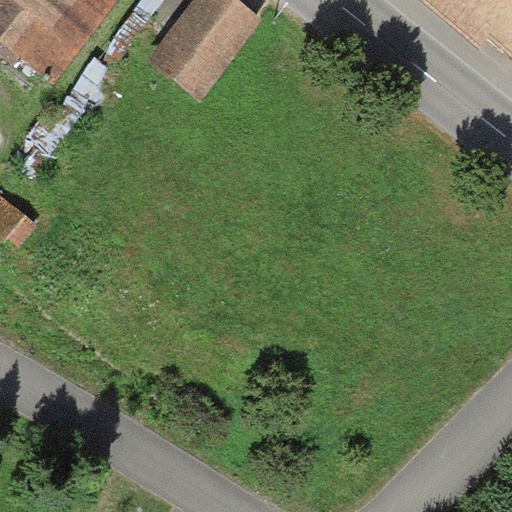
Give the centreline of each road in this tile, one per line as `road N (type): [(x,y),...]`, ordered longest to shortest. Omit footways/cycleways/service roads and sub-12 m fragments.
road 1 (residential): [(511,397),(400,511),(221,511),(0,376)]
road 2 (primary): [(327,0),(511,141)]
